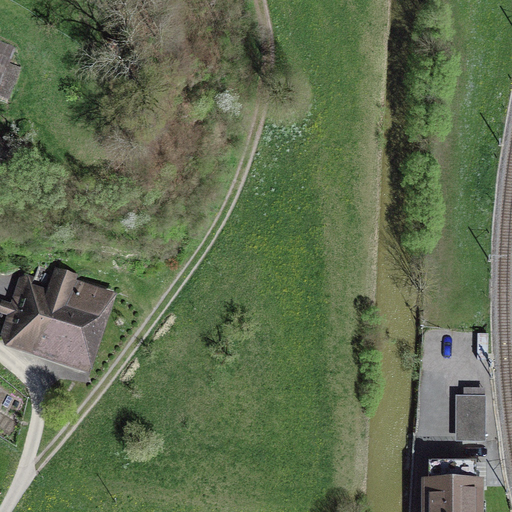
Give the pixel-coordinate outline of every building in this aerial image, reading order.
[(0,45),(0,93),(9,97),(20,69),(8,64),(13,51),(0,45)] [(29,150),(0,142),(0,181),(19,187),(29,150)] [(24,280),(14,308),(3,304),(1,311),(11,315),(4,336),(82,362),(98,313),(104,314),(110,297),(79,286),(74,303),(68,301),(75,278),(40,267),(34,284),(24,280)] [(484,399),(460,398),(459,440),(483,441),(484,399)] [(429,488),(431,488),(474,487),(475,487),(475,464),(429,463),(429,488)] [(474,511),(474,487),(431,488),(430,511),(474,511)]
